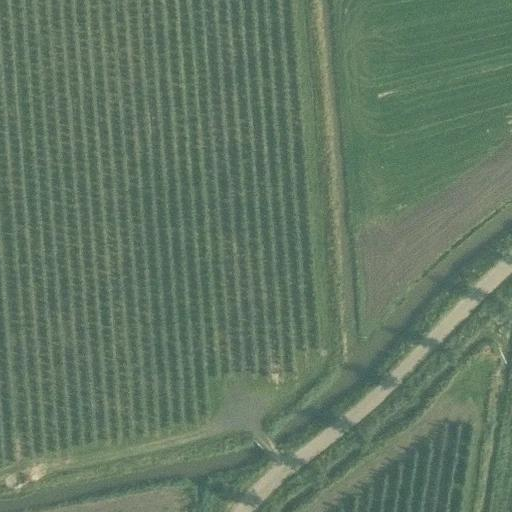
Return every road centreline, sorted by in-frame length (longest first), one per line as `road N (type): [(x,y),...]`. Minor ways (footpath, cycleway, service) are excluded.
road 1 (unclassified): [(240,511),(280,470),(367,404),(511,261)]
road 2 (track): [(49,470),(236,422),(257,429),(285,467)]
